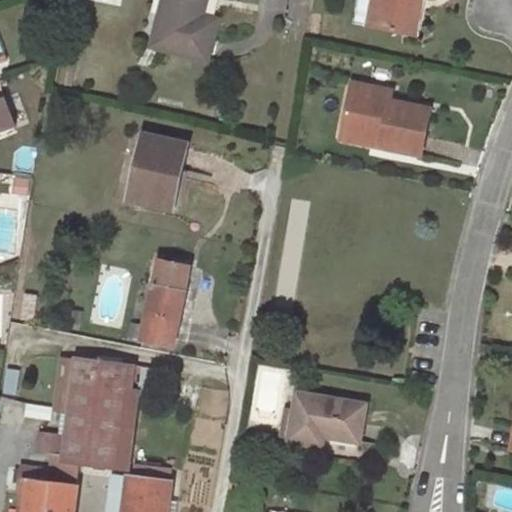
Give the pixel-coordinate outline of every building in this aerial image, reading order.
[(169,20),(162,48),(207,59),(213,31),(195,26),(197,17),(201,0),(165,0),(161,17),(169,20)] [(367,25),(371,0),(357,0),(353,23),(367,25)] [(407,33),(413,0),(371,0),(367,25),(407,33)] [(413,0),(407,33),(416,35),(423,0),(413,0)] [(169,20),(161,17),(155,46),(162,48),(169,20)] [(213,31),(215,22),(197,17),(195,26),(213,31)] [(382,138),(380,146),(421,154),(430,108),(389,100),(392,90),(353,82),(343,130),(382,138)] [(0,133),(14,127),(0,95),(0,133)] [(382,138),(343,130),(341,138),(380,146),(382,138)] [(143,135),(129,201),(165,209),(174,167),(180,169),(186,145),(143,135)] [(171,210),(180,169),(174,167),(165,209),(171,210)] [(172,348),(190,267),(158,259),(140,341),(172,348)] [(78,359),(68,435),(65,458),(80,461),(118,466),(130,364),(78,359)] [(358,440),(364,403),(296,391),(288,439),(321,445),(323,434),(358,440)] [(54,456),(51,481),(77,485),(80,461),(65,458),(68,435),(41,429),(36,452),(54,456)] [(258,446),(261,430),(252,429),(249,444),(258,446)] [(166,511),(170,482),(128,476),(124,511),(166,511)] [(20,511),(73,511),(77,485),(51,481),(25,478),(20,511)]
